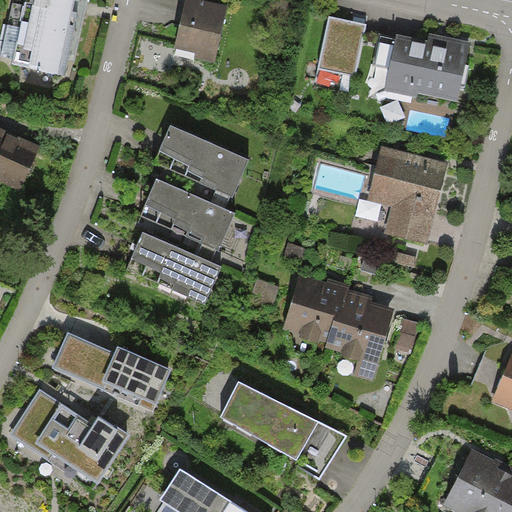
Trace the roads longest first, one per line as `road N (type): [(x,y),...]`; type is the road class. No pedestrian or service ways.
road 1 (residential): [(511,63),(469,286),(406,426),(347,511)]
road 2 (residential): [(126,0),(82,175),(26,317),(0,361)]
